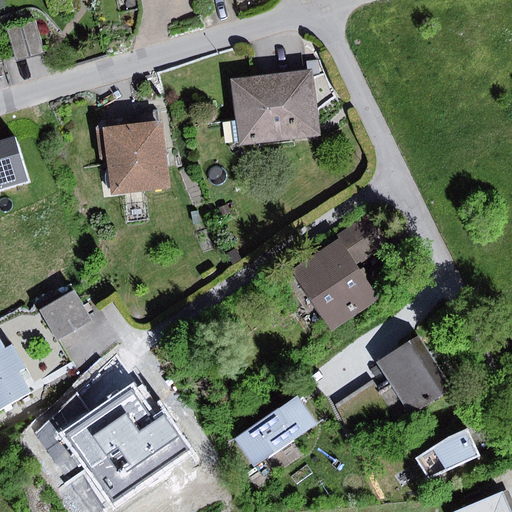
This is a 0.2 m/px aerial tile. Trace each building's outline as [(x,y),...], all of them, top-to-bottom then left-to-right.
[(36,21),(7,29),(16,61),(45,53),(36,21)] [(313,70),(231,80),(239,146),(321,135),(313,70)] [(102,121),(97,128),(100,158),(108,164),(111,196),(170,190),(163,120),(129,124),(128,118),(102,121)] [(37,142),(0,149),(0,209),(48,200),(37,142)] [(337,235),(339,238),(357,265),(388,245),(368,214),(337,235)] [(339,238),(292,270),(332,331),(380,299),(357,265),(339,238)] [(75,290),(41,310),(60,341),(93,321),(75,290)] [(421,337),(377,363),(410,417),(454,391),(421,337)] [(0,340),(0,411),(31,393),(19,374),(27,369),(13,344),(5,349),(0,340)] [(469,360),(460,364),(465,378),(474,375),(469,360)] [(373,381),(336,405),(349,432),(388,406),(373,381)] [(85,467),(153,420),(130,389),(62,436),(85,467)] [(298,397),(235,440),(254,468),(317,425),(298,397)] [(153,420),(85,467),(112,507),(190,453),(163,413),(153,420)] [(447,438),(417,459),(429,478),(480,456),(468,430),(447,438)] [(511,511),(504,493),(459,511),(511,511)]
